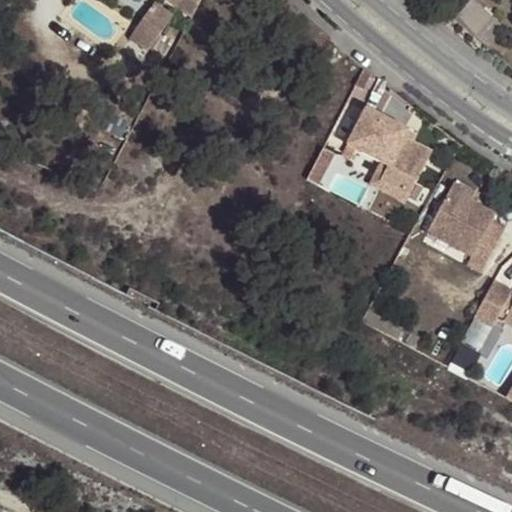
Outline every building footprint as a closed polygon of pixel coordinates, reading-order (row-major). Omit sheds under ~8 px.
[(168,0),(193,17),(202,0),(168,0)] [(173,17),(154,4),(131,38),(150,51),(173,17)] [(403,133),(363,111),(343,146),(377,165),(383,168),(375,182),(403,198),(427,156),(408,145),(399,141),(402,135),(403,133)] [(402,135),(399,141),(408,145),(411,140),(402,135)] [(336,189),(348,158),(323,149),(311,180),(336,189)] [(400,205),(403,198),(375,182),(383,168),(377,165),(365,186),(400,205)] [(470,198),(450,186),(422,234),(466,259),(463,267),(477,275),(500,234),(486,227),(491,218),(466,204),(470,198)] [(511,297),(511,294),(496,283),(474,318),(491,329),(499,317),(510,302),(511,297)] [(511,309),(511,303),(510,302),(499,317),(505,321),(511,309)] [(511,309),(505,321),(503,325),(511,330),(511,309)] [(466,342),(459,358),(476,366),(483,350),(466,342)]
